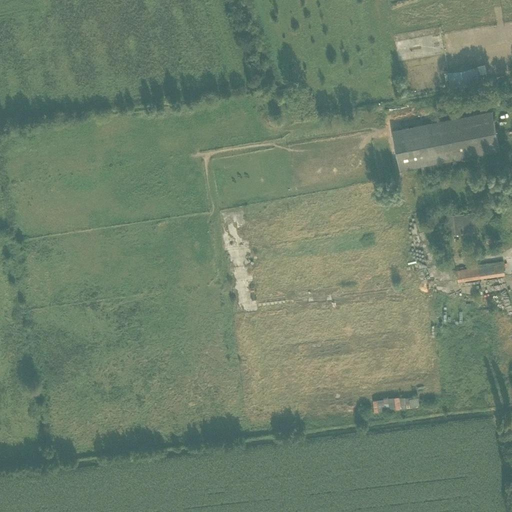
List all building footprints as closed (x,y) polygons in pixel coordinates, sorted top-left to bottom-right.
[(479,81),(476,67),(448,72),(451,86),(479,81)] [(492,112),(392,131),(399,169),(499,149),(492,112)] [(454,215),(448,216),(450,234),(456,233),(476,230),(474,213),(454,215)] [(493,247),(497,241),(490,236),(486,242),(493,247)] [(505,275),(503,263),(456,270),(457,282),(505,275)] [(419,406),(418,395),(373,399),(374,411),(419,406)]
